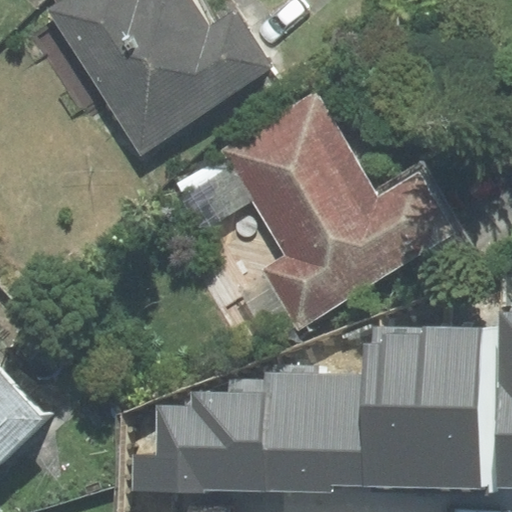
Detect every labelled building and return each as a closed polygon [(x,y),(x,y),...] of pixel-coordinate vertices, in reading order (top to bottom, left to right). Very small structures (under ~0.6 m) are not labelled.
[(61,0),(46,10),(140,154),(274,68),(237,12),(209,30),(189,0),(61,0)] [(313,100),(175,182),(204,231),(189,240),(227,304),(244,294),(271,339),(457,228),(420,166),(371,196),(313,100)] [(511,314),(501,314),(501,328),(498,490),(511,490),(511,314)] [(431,489),(433,327),(371,326),(371,372),(371,488),(431,489)] [(498,490),(501,328),(433,327),(431,489),(498,490)] [(132,491),(280,495),(282,371),(265,372),(265,380),(230,379),(230,394),(193,393),(192,408),(156,407),(155,453),(133,453),(132,491)] [(371,488),(371,372),(282,371),(280,495),(335,495),(335,488),(371,488)] [(0,377),(0,451),(37,417),(0,377)]
